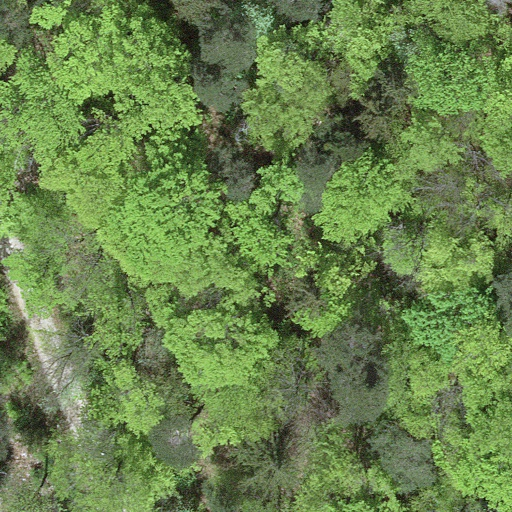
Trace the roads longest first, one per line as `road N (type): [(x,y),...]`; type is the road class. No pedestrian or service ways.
road 1 (track): [(188,0),(202,84),(319,355),(416,511)]
road 2 (track): [(0,227),(124,511)]
